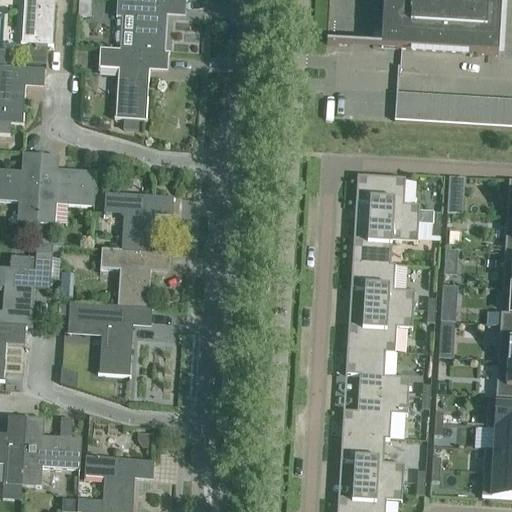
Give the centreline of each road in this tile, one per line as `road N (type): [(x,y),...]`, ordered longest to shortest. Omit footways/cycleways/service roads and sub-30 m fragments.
road 1 (residential): [(511,173),(334,165),(309,511)]
road 2 (unclassified): [(208,427),(223,162)]
road 3 (residential): [(208,427),(127,419),(44,391),(47,335)]
road 4 (residential): [(223,162),(159,158),(72,135),(60,120),(63,97)]
road 5 (unclassified): [(223,162),(242,95),(249,0)]
